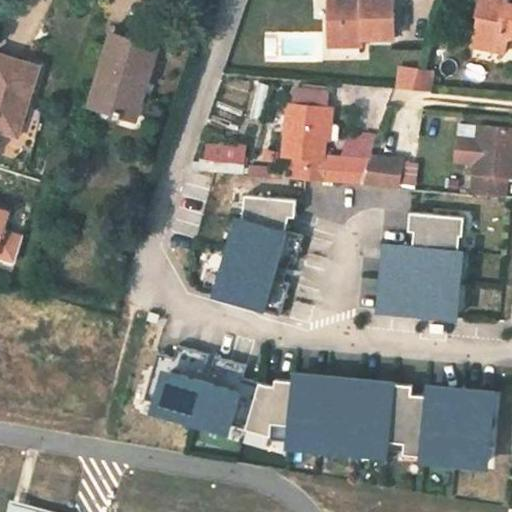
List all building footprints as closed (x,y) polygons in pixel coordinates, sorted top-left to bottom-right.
[(397,0),(331,0),(331,40),(364,41),(364,39),(397,39),(397,0)] [(504,55),(508,40),(511,39),(511,8),(480,1),(476,19),(478,19),(472,47),(504,55)] [(111,34),(98,80),(93,97),(90,106),(130,119),(136,99),(143,101),(144,97),(149,80),(158,48),(111,34)] [(0,55),(0,127),(1,122),(22,129),(32,97),(37,80),(41,68),(0,55)] [(401,80),(400,89),(417,91),(421,74),(421,72),(401,69),(401,80)] [(436,76),(421,74),(417,91),(434,93),(436,80),(436,76)] [(297,107),(336,110),(337,97),(337,94),(305,92),(299,97),(297,97),(297,107)] [(137,121),(143,101),(136,99),(130,119),(137,121)] [(305,160),(303,180),(369,186),(377,162),(336,159),(336,161),(331,161),(333,141),(343,142),(345,140),(346,130),(344,128),(339,127),(334,127),(336,110),(297,107),(296,107),(291,158),(305,160)] [(0,129),(20,136),(22,129),(1,122),(0,127),(0,129)] [(480,196),(511,199),(511,193),(511,129),(486,127),(485,142),(464,140),(462,162),(483,164),(480,196)] [(247,172),(247,142),(198,142),(198,172),(247,172)] [(409,161),(379,158),(377,162),(369,186),(406,190),(409,161)] [(243,188),(216,296),(271,310),(297,202),(243,188)] [(11,212),(0,208),(0,255),(16,261),(23,237),(5,231),(11,212)] [(457,285),(458,269),(467,270),(469,252),(466,252),(468,237),(470,237),(472,218),(418,213),(416,232),(422,232),(421,248),(402,246),(400,261),(390,260),(387,297),(402,298),(401,314),(463,320),(464,301),(455,300),(457,285)] [(466,286),(467,270),(458,269),(457,285),(466,286)] [(464,301),(466,286),(457,285),(455,300),(464,301)] [(362,289),(359,305),(377,308),(380,292),(362,289)] [(445,396),(414,393),(415,384),(378,380),(377,387),(348,384),(348,377),(313,373),(312,380),(278,377),(277,383),(270,382),(246,375),(250,363),(181,342),(177,354),(161,350),(147,396),(168,402),(165,410),(182,414),(183,412),(209,420),(208,422),(225,427),(227,420),(272,433),(272,437),(308,441),(309,432),(340,435),(339,444),(373,448),(374,438),(407,442),(406,453),(441,457),(442,447),(473,451),(472,460),(490,462),(496,401),(481,400),(482,391),(446,387),(445,396)] [(10,503),(7,511),(25,511),(26,507),(10,503)]
